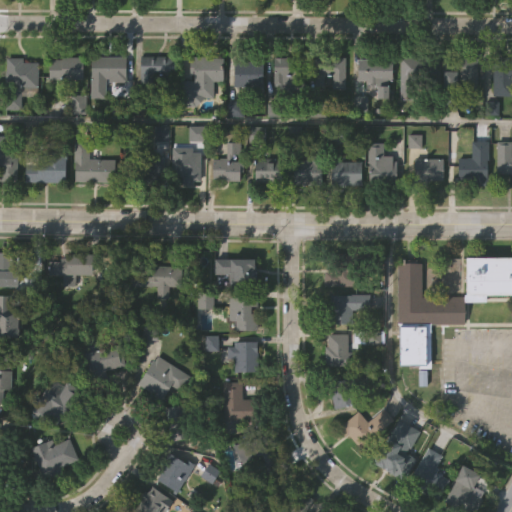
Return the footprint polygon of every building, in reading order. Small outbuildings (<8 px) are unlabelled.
[(65,79),(46,79),(46,59),(58,59),(58,56),(80,57),(80,79),(65,79)] [(123,57),(123,82),(105,82),(105,78),(103,78),(103,99),(89,98),(89,56),(123,57)] [(174,56),(174,89),(160,89),(160,75),(152,75),(152,88),(137,88),(137,56),(174,56)] [(208,56),(221,57),(221,81),(211,80),(211,98),(191,98),(191,75),(188,75),(188,56),(208,56)] [(20,57),(20,62),(35,62),(35,87),(19,86),(18,111),(0,111),(1,70),(3,70),(4,57),(20,57)] [(261,57),(260,96),(248,96),(248,85),(231,85),(231,61),(249,62),(249,57),(261,57)] [(303,57),(302,90),(290,90),(290,86),(270,86),(271,57),(303,57)] [(343,57),(343,89),(330,89),(330,75),(321,75),(320,86),(311,86),(311,57),(343,57)] [(399,101),(396,101),(397,57),(434,57),(434,75),(416,75),(415,101),(399,101)] [(475,76),(475,96),(464,96),(464,81),(453,81),(453,107),(438,106),(440,62),(455,62),(455,57),(476,58),(475,76)] [(494,95),(490,95),(491,60),(502,60),(502,57),(511,57),(511,80),(511,96),(494,95)] [(372,80),(372,83),(364,83),(364,81),(353,81),(353,59),(391,59),(391,80),(372,80)] [(172,121),(173,99),(139,98),(138,119),(172,121)] [(409,115),(416,115),(416,98),(399,98),(399,133),(409,133),(409,115)] [(124,99),(88,100),(90,141),(104,141),(104,125),(125,124),(124,99)] [(272,129),(280,129),(280,135),(294,135),(295,100),(272,99),(272,129)] [(36,105),(21,104),(21,100),(5,100),(3,152),(19,152),(20,130),(36,130),(36,105)] [(81,100),(47,100),(47,122),(81,121),(81,100)] [(189,101),(189,123),(180,123),(180,149),(197,149),(197,141),(212,141),(212,124),(221,124),(221,101),(189,101)] [(331,132),(344,131),(343,101),(310,102),(311,128),(322,128),(321,118),(331,118),(331,132)] [(389,103),(356,103),(355,123),(364,123),(364,130),(375,130),(375,141),(388,141),(389,103)] [(475,127),(474,103),(441,104),(441,128),(475,127)] [(232,130),(260,131),(261,108),(232,107),(232,130)] [(491,113),(490,138),(509,139),(510,113),(491,113)] [(299,126),(299,129),(305,129),(305,143),(285,143),(285,126),(299,126)] [(347,128),(346,144),(322,143),(323,128),(347,128)] [(16,153),(15,181),(0,181),(0,135),(8,136),(8,153),(16,153)] [(490,137),(490,160),(488,160),(489,185),(473,185),(473,175),(458,175),(458,157),(472,157),(472,149),(462,149),(462,142),(473,142),(473,137),(490,137)] [(94,141),(94,159),(111,160),(111,182),(72,181),(72,141),(94,141)] [(509,146),(509,155),(511,155),(511,185),(510,185),(510,174),(494,174),(494,141),(509,141),(509,146)] [(242,142),(242,155),(232,154),(232,161),(243,161),(243,171),(239,171),(239,181),(211,179),(212,159),(226,157),(227,142),(242,142)] [(381,153),(381,155),(389,155),(389,161),(395,161),(395,184),(365,184),(365,143),(381,143),(381,153)] [(189,147),(189,152),(198,152),(197,180),(169,180),(169,147),(189,147)] [(44,182),(23,182),(24,151),(63,152),(63,182),(44,182)] [(294,185),(290,185),(290,160),(298,160),(298,155),(301,152),(307,153),(309,155),(321,155),(320,185),(294,185)] [(138,183),(127,183),(127,160),(149,160),(149,157),(162,157),(161,183),(138,183)] [(280,158),(280,183),(251,182),(252,158),(261,158),(261,162),(268,163),(268,158),(280,158)] [(415,186),(412,186),(412,158),(441,158),(441,180),(426,180),(426,186),(415,186)] [(331,185),(328,185),(328,161),(359,161),(359,185),(331,185)] [(406,190),(419,190),(419,177),(406,176),(406,190)] [(486,181),(469,181),(469,200),(456,200),(456,218),(478,219),(478,227),(485,227),(486,181)] [(494,216),(510,216),(510,228),(511,227),(511,197),(509,197),(509,183),(494,183),(494,216)] [(87,201),(87,185),(73,184),(72,224),(112,225),(112,202),(87,201)] [(211,201),(210,222),(239,223),(239,185),(225,185),(224,201),(211,201)] [(381,190),(367,189),(366,226),(394,227),(395,204),(381,203),(381,190)] [(198,195),(190,195),(190,190),(170,190),(170,219),(180,219),(180,226),(198,226),(198,195)] [(0,209),(0,210),(0,216),(0,223),(15,224),(15,196),(0,195),(0,209)] [(253,224),(278,223),(277,199),(252,200),(253,224)] [(63,225),(64,201),(23,200),(23,224),(63,225)] [(161,201),(140,201),(141,224),(162,223),(161,201)] [(320,226),(319,202),(291,203),(292,227),(320,226)] [(441,223),(441,202),(413,202),(412,222),(441,223)] [(359,227),(359,203),(329,204),(329,228),(359,227)] [(26,285),(26,288),(0,287),(0,252),(17,253),(16,271),(26,272),(26,285)] [(74,274),(74,286),(60,286),(60,274),(45,274),(45,261),(57,261),(57,254),(89,255),(89,274),(74,274)] [(150,259),(150,266),(184,265),(184,288),(166,288),(167,300),(154,300),(154,287),(133,287),(132,259),(150,259)] [(252,269),(252,282),(250,282),(250,286),(226,287),(226,274),(211,274),(211,259),(251,259),(252,269)] [(343,286),(321,286),(321,270),(333,270),(333,259),(343,259),(343,286)] [(511,296),(484,296),(484,303),(462,302),(462,323),(394,323),(394,260),(415,260),(415,263),(420,263),(419,296),(461,297),(461,259),(511,259),(511,296)] [(349,325),(322,325),(322,306),(327,306),(327,295),(368,295),(368,310),(349,310),(349,325)] [(60,317),(60,329),(74,329),(74,317),(91,318),(92,297),(58,296),(58,304),(47,304),(47,317),(60,317)] [(0,298),(32,299),(31,310),(24,309),(23,340),(15,340),(15,343),(0,343),(0,298)] [(255,298),(255,330),(231,330),(232,321),(226,321),(227,298),(255,298)] [(511,299),(464,299),(464,335),(462,337),(462,344),(484,344),(484,337),(511,336),(511,299)] [(167,340),(167,329),(181,328),(180,310),(146,311),(146,329),(155,328),(155,341),(167,340)] [(419,363),(403,362),(403,323),(431,324),(430,363),(419,363)] [(379,331),(379,345),(351,344),(352,330),(379,331)] [(345,334),(345,352),(358,352),(358,367),(321,367),(321,346),(325,346),(325,334),(345,334)] [(195,354),(212,354),(212,337),(196,336),(195,354)] [(256,342),(256,373),(232,373),(232,358),(224,358),(224,347),(231,347),(231,342),(256,342)] [(106,389),(97,391),(88,351),(119,345),(123,364),(110,367),(114,387),(106,389)] [(3,406),(0,405),(0,352),(17,352),(17,391),(8,391),(8,406),(3,406)] [(160,358),(178,371),(157,402),(133,386),(150,360),(156,364),(160,358)] [(374,387),(354,392),(349,375),(370,369),(374,387)] [(203,393),(216,393),(216,377),(203,378),(203,393)] [(346,378),(352,405),(332,410),(326,380),(334,378),(335,380),(346,378)] [(84,392),(70,416),(66,414),(58,426),(31,410),(43,391),(45,392),(47,387),(59,394),(66,382),(84,392)] [(240,396),(240,398),(259,398),(259,422),(235,422),(235,427),(223,427),(223,423),(221,423),(220,382),(240,382),(240,396)] [(122,408),(118,388),(82,396),(88,421),(105,417),(104,412),(122,408)] [(172,440),(169,441),(161,409),(181,404),(189,436),(172,440)] [(9,432),(9,409),(0,408),(0,445),(1,445),(1,431),(9,432)] [(391,420),(356,449),(345,435),(342,437),(335,429),(356,411),(365,423),(381,409),(391,420)] [(239,424),(221,425),(222,464),(254,463),(253,442),(240,442),(239,424)] [(411,456),(402,469),(399,467),(394,473),(381,464),(382,462),(375,457),(397,425),(409,433),(399,449),(411,456)] [(280,452),(287,467),(261,479),(252,460),(241,465),(231,444),(269,427),(280,452)] [(353,450),(353,430),(330,431),(331,451),(353,450)] [(0,436),(24,443),(17,468),(0,463),(0,436)] [(71,437),(81,459),(65,466),(67,471),(49,479),(35,446),(49,440),(52,446),(71,437)] [(447,479),(436,499),(407,483),(426,448),(440,456),(434,467),(437,469),(435,472),(447,479)] [(368,463),(356,452),(339,470),(361,490),(389,460),(379,451),(368,463)] [(167,453),(182,461),(185,457),(191,460),(176,488),(155,476),(167,453)] [(224,476),(217,486),(211,481),(210,483),(198,475),(210,457),(220,464),(216,471),(224,476)] [(417,472),(395,462),(373,509),(378,511),(407,511),(413,500),(406,497),(417,472)] [(484,497),(476,511),(461,511),(444,502),(464,463),(482,473),(476,485),(487,491),(484,497)] [(52,486),(51,483),(30,488),(36,511),(58,511),(58,509),(76,504),(70,481),(52,486)] [(165,496),(154,511),(141,511),(131,505),(145,483),(165,496)] [(312,499),(303,511),(276,511),(279,508),(284,511),(297,490),(312,499)] [(440,511),(434,509),(440,497),(424,490),(413,511),(440,511)] [(189,511),(191,509),(172,496),(161,511),(189,511)]
